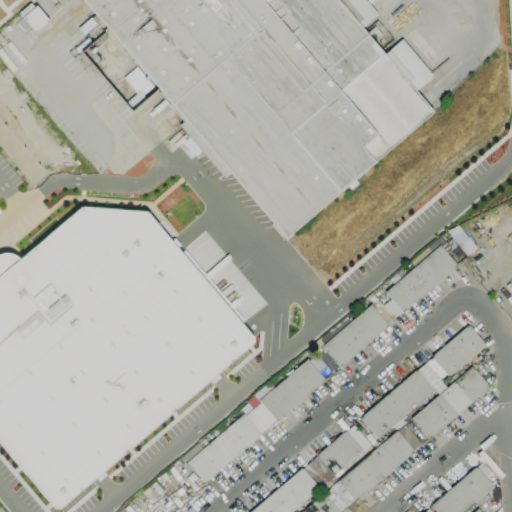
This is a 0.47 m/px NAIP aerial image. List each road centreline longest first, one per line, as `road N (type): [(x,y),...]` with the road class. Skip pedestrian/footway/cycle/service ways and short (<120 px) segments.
road 1 (residential): [(468,300),(216,511)]
road 2 (residential): [(511,469),(501,337),(468,300)]
road 3 (residential): [(382,511),(506,407)]
